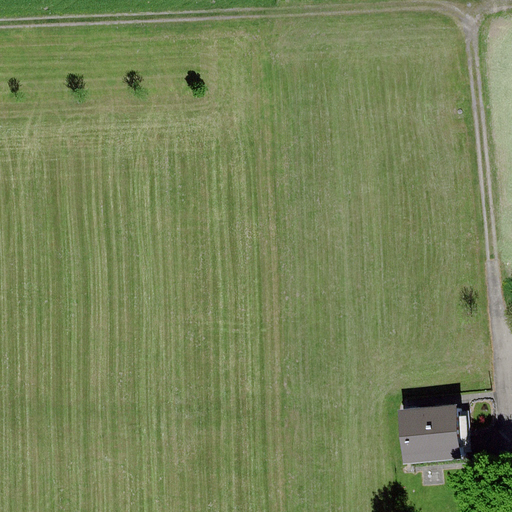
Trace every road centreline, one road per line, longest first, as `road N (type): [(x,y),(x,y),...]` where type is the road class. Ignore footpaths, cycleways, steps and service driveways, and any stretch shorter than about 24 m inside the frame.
road 1 (track): [(465,7),(508,511)]
road 2 (track): [(465,7),(0,24)]
